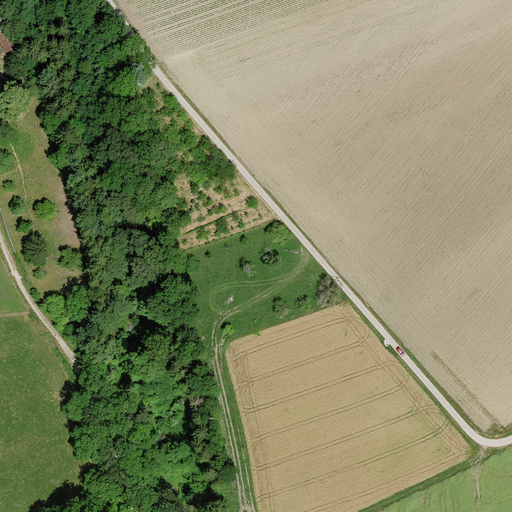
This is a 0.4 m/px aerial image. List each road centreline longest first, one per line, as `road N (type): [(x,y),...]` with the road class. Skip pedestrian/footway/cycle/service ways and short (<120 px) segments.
road 1 (track): [(107,0),(167,85),(461,423),(476,439),(511,439)]
road 2 (track): [(0,235),(22,289),(88,383),(138,511)]
